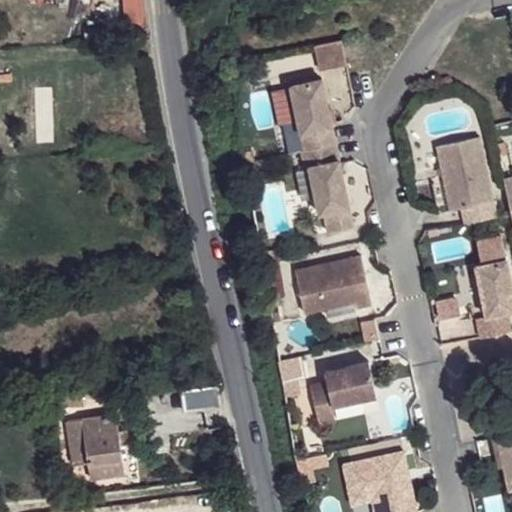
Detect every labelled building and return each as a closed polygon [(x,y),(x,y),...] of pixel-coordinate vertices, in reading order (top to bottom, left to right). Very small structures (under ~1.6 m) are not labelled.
[(142,0),(121,0),(122,14),(143,13),(142,0)] [(317,75),(347,69),(342,44),(311,50),(317,75)] [(323,82),(291,89),(305,154),(337,147),(323,82)] [(481,141),(439,150),(446,184),(452,213),(464,211),(467,227),(499,220),(481,141)] [(305,154),(301,155),(305,171),(310,170),(320,218),(325,217),(328,236),(355,230),(337,147),(305,154)] [(446,184),(433,186),(439,216),(452,213),(446,184)] [(362,259),(296,274),(305,317),(356,306),(357,312),(373,308),(362,259)] [(511,315),(511,283),(508,263),(476,269),(487,320),(477,322),(480,342),(511,335),(508,316),(511,315)] [(468,300),(436,307),(440,323),(472,317),(468,300)] [(375,322),(360,325),(364,346),(379,343),(375,322)] [(327,384),(311,388),(319,428),(337,425),(334,409),(378,399),(370,365),(325,375),(327,384)] [(224,403),(221,385),(175,395),(178,411),(224,403)] [(80,398),(79,392),(54,393),(56,403),(80,402),(80,398)] [(123,459),(117,414),(68,419),(73,456),(74,465),(88,463),(90,477),(124,473),(123,459)] [(511,437),(499,440),(510,494),(511,493),(511,437)] [(418,511),(406,455),(344,468),(353,509),(373,505),(374,511),(418,511)] [(316,459),(287,465),(291,482),(293,489),(295,495),(308,492),(305,477),(320,474),(316,459)]
